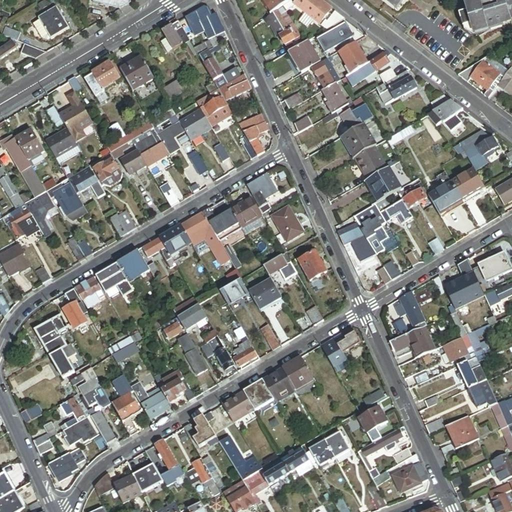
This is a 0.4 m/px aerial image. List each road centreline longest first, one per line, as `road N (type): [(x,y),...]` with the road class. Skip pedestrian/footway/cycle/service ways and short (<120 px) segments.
road 1 (residential): [(363,312),(116,456),(69,511)]
road 2 (residential): [(288,151),(51,292),(26,310),(0,352)]
road 3 (residential): [(339,0),(511,133)]
road 4 (residential): [(446,497),(363,312)]
road 5 (residential): [(0,105),(155,10)]
road 6 (residential): [(363,312),(288,151)]
road 7 (residential): [(511,222),(363,312)]
road 8 (residential): [(288,151),(221,0)]
road 9 (residential): [(0,389),(54,511)]
